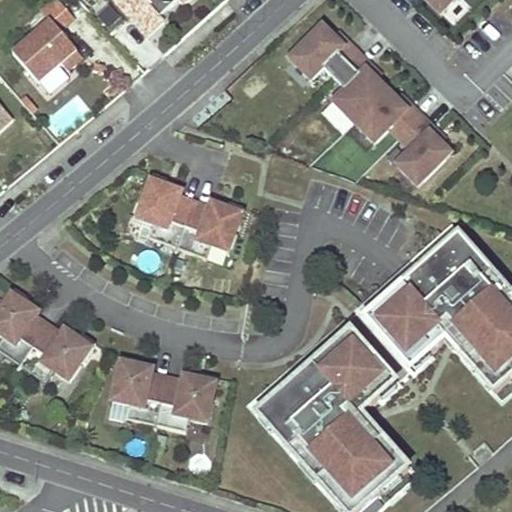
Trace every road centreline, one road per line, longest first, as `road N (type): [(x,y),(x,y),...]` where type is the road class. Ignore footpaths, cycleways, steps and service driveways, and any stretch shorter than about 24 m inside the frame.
road 1 (residential): [(12,237),(62,282),(126,318),(242,347),(272,344),(295,323),(311,238),(320,229),(347,232),(403,272)]
road 2 (residential): [(0,451),(190,511)]
road 3 (residential): [(287,0),(144,127)]
road 4 (residential): [(367,0),(463,91),(502,56)]
road 5 (residential): [(144,127),(12,237)]
